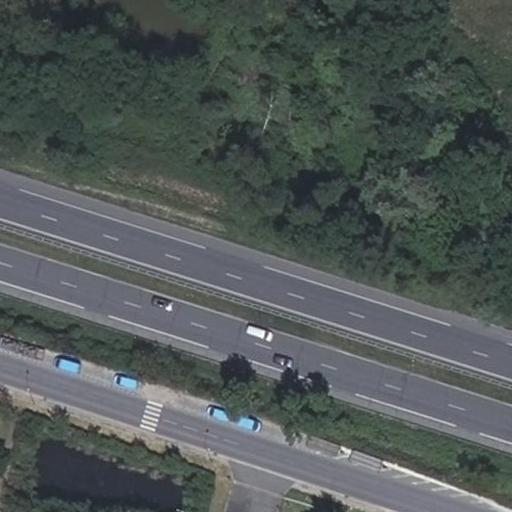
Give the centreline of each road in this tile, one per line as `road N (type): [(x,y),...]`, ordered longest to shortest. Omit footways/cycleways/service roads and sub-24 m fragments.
road 1 (trunk): [(0,263),(511,425)]
road 2 (trunk): [(511,359),(0,199)]
road 3 (unclassified): [(464,511),(0,361)]
